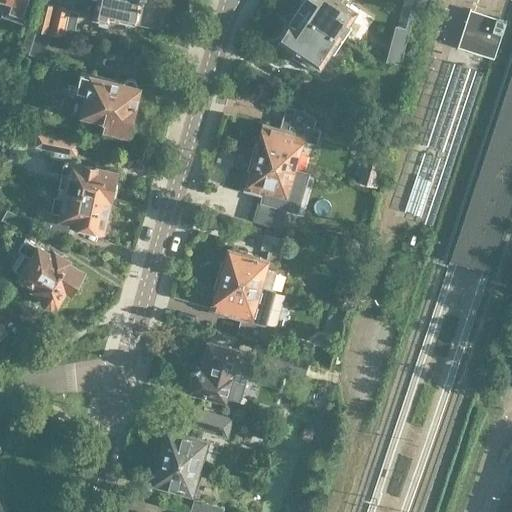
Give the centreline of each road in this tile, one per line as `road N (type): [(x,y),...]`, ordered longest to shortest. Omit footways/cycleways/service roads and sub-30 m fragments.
road 1 (residential): [(123,377),(232,0)]
road 2 (residential): [(84,511),(123,377)]
